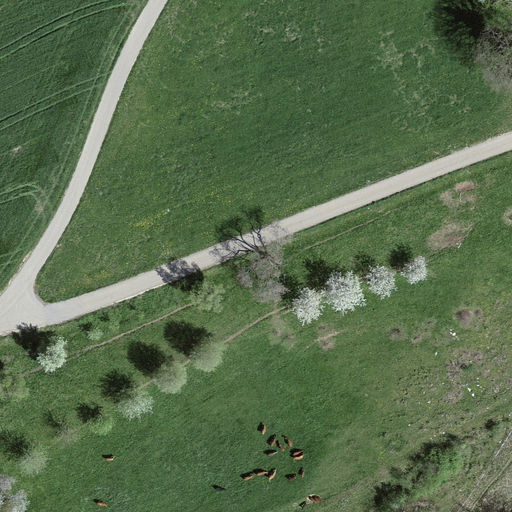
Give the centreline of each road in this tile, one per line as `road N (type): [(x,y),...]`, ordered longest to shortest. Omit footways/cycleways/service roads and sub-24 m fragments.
road 1 (unclassified): [(511,141),(61,314),(0,316)]
road 2 (unclassified): [(0,311),(45,251),(129,46),(157,0)]
